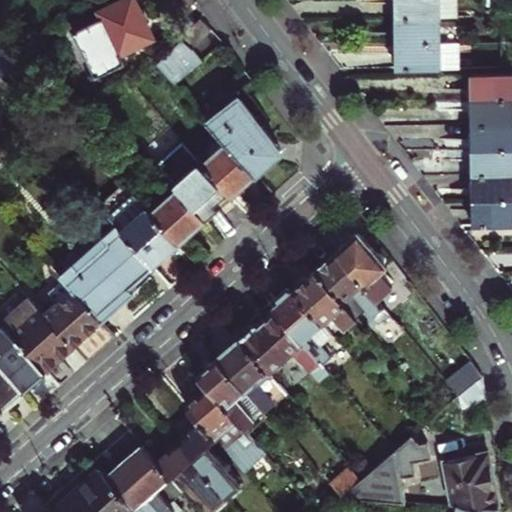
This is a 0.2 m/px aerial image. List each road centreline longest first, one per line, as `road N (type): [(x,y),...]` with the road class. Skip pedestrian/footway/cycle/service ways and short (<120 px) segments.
road 1 (residential): [(0,479),(361,157)]
road 2 (tertiary): [(511,373),(471,298),(361,157)]
road 3 (tertiary): [(361,157),(241,0)]
